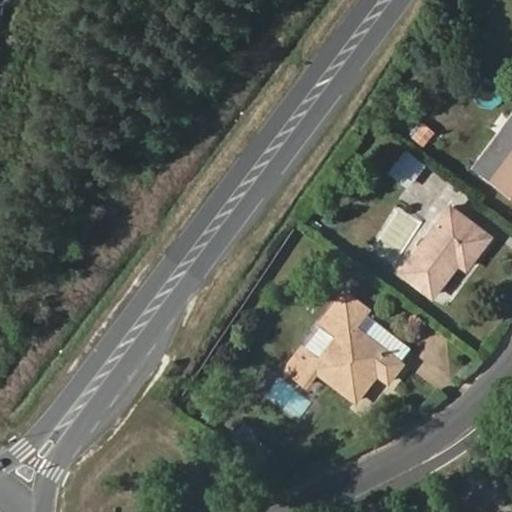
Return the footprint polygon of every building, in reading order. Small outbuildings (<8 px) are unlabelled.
[(495,140),(477,162),(511,189),(511,149),(511,151),(495,140)] [(491,235),(451,203),(400,270),(430,295),(456,262),(465,268),(491,235)] [(318,361),(299,347),(282,368),(307,386),(321,371),(356,399),(377,374),(388,381),(402,363),(350,324),(364,305),(344,290),(317,324),(337,339),(318,361)] [(402,363),(413,343),(364,305),(350,324),(402,363)] [(317,324),(299,347),(318,361),(337,339),(317,324)]
